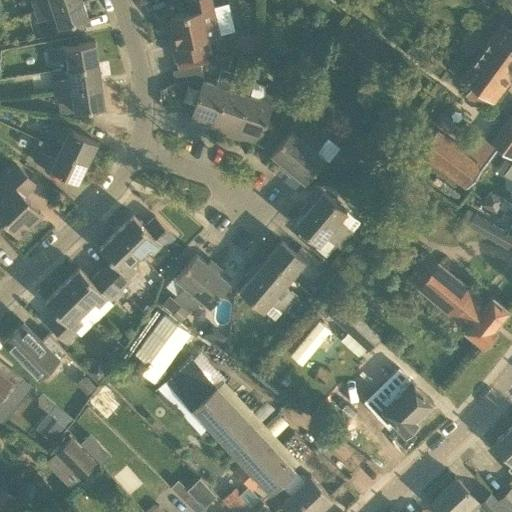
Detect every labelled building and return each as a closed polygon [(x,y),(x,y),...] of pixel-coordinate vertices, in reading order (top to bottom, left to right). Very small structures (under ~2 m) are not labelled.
[(35,11),(67,0),(31,0),(35,11)] [(87,17),(81,0),(67,0),(35,11),(38,21),(55,15),(59,26),(87,17)] [(175,60),(210,52),(207,38),(219,35),(210,0),(187,0),(190,11),(170,15),(171,20),(166,21),(175,60)] [(468,0),(484,9),(489,0),(468,0)] [(83,18),(67,23),(69,31),(85,28),(83,18)] [(511,72),(511,30),(502,23),(482,50),(511,72)] [(237,36),(241,52),(256,49),(253,33),(237,36)] [(98,63),(95,41),(48,48),(49,59),(67,57),(68,67),(98,63)] [(54,91),(101,84),(98,63),(68,67),(70,78),(52,80),(54,91)] [(213,126),(231,71),(220,67),(215,84),(202,80),(190,119),(213,126)] [(236,134),(249,96),(237,92),(242,75),(231,71),(213,126),(236,134)] [(259,142),(278,86),(266,83),(261,99),(249,96),(236,134),(259,142)] [(105,106),(101,84),(54,91),(55,102),(73,99),(74,111),(105,106)] [(511,157),(511,109),(490,142),(481,137),(468,154),(437,129),(419,152),(465,188),(497,147),(511,157)] [(87,161),(96,141),(53,120),(48,131),(64,138),(59,148),(87,161)] [(285,170),(319,129),(311,123),(299,136),(290,129),(271,152),(282,162),(279,165),(285,170)] [(305,181),(324,157),(316,150),(327,136),(319,129),(285,170),(290,175),(293,171),(305,181)] [(87,161),(59,148),(55,158),(39,150),(34,160),(77,181),(87,161)] [(504,158),(498,168),(505,173),(511,163),(504,158)] [(0,215),(18,234),(41,212),(24,195),(36,184),(17,163),(0,179),(0,191),(4,195),(0,198),(0,215)] [(346,210),(323,190),(313,201),(310,198),(305,204),(346,238),(352,230),(360,220),(346,210)] [(346,238),(305,204),(300,210),(304,213),(294,224),(318,244),(325,235),(339,246),(346,238)] [(145,226),(133,214),(116,230),(140,254),(148,246),(152,251),(160,243),(163,246),(174,235),(155,216),(145,226)] [(511,221),(507,230),(492,221),(485,234),(507,247),(511,237),(511,221)] [(101,269),(120,289),(140,270),(132,262),(140,254),(116,230),(99,247),(111,259),(101,269)] [(318,270),(281,239),(267,256),(291,276),(297,268),(311,279),(318,270)] [(207,262),(196,253),(176,276),(184,284),(173,297),(181,304),(216,264),(210,259),(207,262)] [(487,302),(427,253),(407,277),(417,285),(417,286),(466,326),(464,328),(483,344),(495,329),(493,327),(508,308),(492,295),(487,302)] [(291,276),(267,256),(258,267),(254,264),(249,270),(290,304),(297,296),(284,284),(291,276)] [(209,305),(229,282),(218,272),(221,269),(216,264),(181,304),(188,310),(189,311),(201,298),(209,305)] [(90,279),(79,267),(62,284),(85,308),(93,300),(98,304),(106,296),(110,299),(120,289),(101,269),(90,279)] [(283,312),(290,304),(249,270),(245,275),(248,279),(239,290),(262,309),(263,309),(274,318),(280,310),(283,312)] [(66,342),(77,331),(74,328),(82,320),(78,315),(85,308),(62,284),(45,300),(57,312),(46,322),(66,342)] [(168,297),(161,305),(172,314),(179,306),(175,303),(168,297)] [(369,350),(382,336),(341,298),(328,312),(349,332),(369,350)] [(179,306),(172,315),(181,322),(188,314),(179,306)] [(159,383),(189,329),(158,312),(131,360),(140,365),(137,371),(159,383)] [(41,341),(23,322),(3,341),(39,377),(66,351),(49,333),(41,341)] [(170,382),(192,406),(215,384),(193,360),(170,382)] [(4,376),(0,372),(0,396),(11,383),(19,382),(23,377),(11,367),(4,376)] [(382,408),(404,432),(417,420),(417,419),(434,403),(411,379),(411,380),(399,367),(372,393),(384,406),(382,408)] [(279,482),(294,468),(215,384),(192,406),(243,461),(261,480),(270,490),(279,482)] [(38,396),(39,405),(48,411),(49,410),(55,402),(41,392),(38,396)] [(511,424),(493,443),(511,462),(507,467),(511,471),(511,424)] [(79,477),(96,460),(71,433),(53,451),(79,477)] [(261,480),(243,461),(233,470),(251,489),(261,480)] [(315,511),(332,497),(311,474),(290,493),(279,482),(270,490),(291,511),(315,511)] [(463,511),(462,510),(476,498),(456,477),(431,501),(441,511),(463,511)] [(0,504),(0,505),(8,493),(0,487),(0,504)] [(260,495),(251,505),(234,487),(223,498),(235,511),(274,511),(273,510),(260,495)] [(511,511),(511,490),(500,501),(509,511),(511,511)] [(497,504),(488,494),(478,503),(485,511),(509,511),(500,501),(497,504)]
